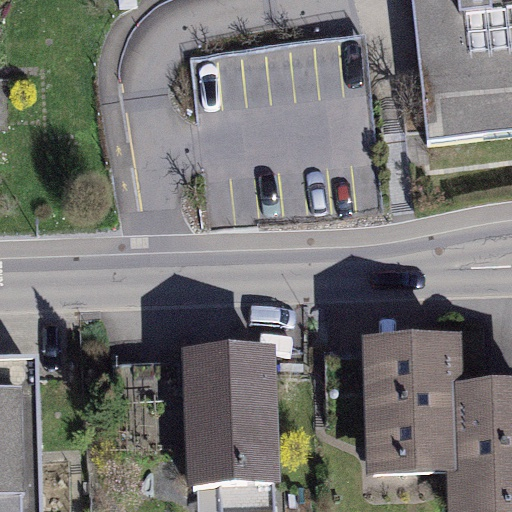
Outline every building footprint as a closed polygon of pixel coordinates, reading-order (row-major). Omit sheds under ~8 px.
[(511,0),(428,0),(411,2),(427,158),(511,149),(511,0)] [(455,498),(452,420),(466,419),(464,371),(365,376),(371,501),(448,498),(455,498)] [(279,380),(183,384),(188,511),(195,511),(284,508),(279,380)] [(44,511),(41,395),(0,395),(0,511),(44,511)] [(455,498),(448,498),(448,511),(511,511),(511,416),(466,419),(452,420),(455,498)]
